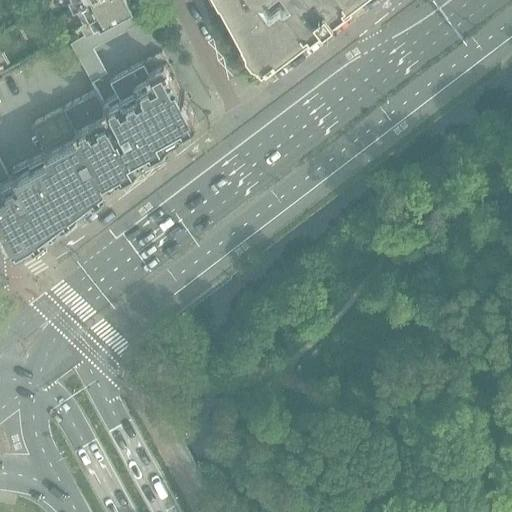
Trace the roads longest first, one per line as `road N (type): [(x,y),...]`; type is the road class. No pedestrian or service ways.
road 1 (primary): [(85,346),(511,22)]
road 2 (primary): [(386,65),(55,316)]
road 3 (residential): [(240,119),(51,259),(18,276),(0,264)]
road 4 (primary): [(166,511),(90,370),(85,346)]
road 5 (residential): [(364,23),(240,119)]
road 6 (primary): [(120,511),(67,416),(36,386)]
road 7 (residential): [(176,0),(240,119)]
